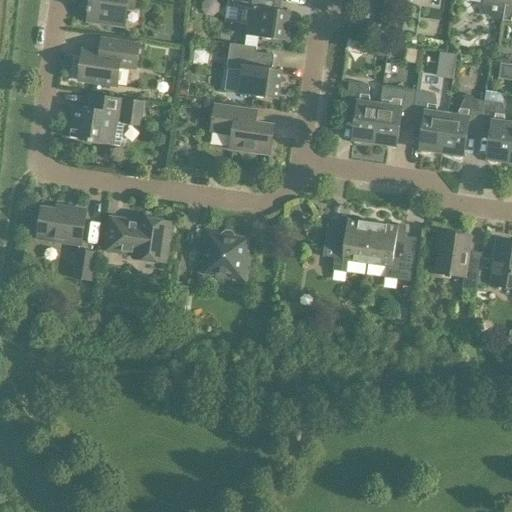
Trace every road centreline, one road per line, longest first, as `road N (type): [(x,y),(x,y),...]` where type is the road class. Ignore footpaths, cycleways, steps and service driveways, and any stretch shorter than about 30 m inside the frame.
road 1 (residential): [(308,165),(268,201),(45,175),(38,148),(63,0)]
road 2 (residential): [(511,211),(457,204),(432,181),(308,165)]
road 3 (residential): [(308,165),(322,44),(344,0)]
